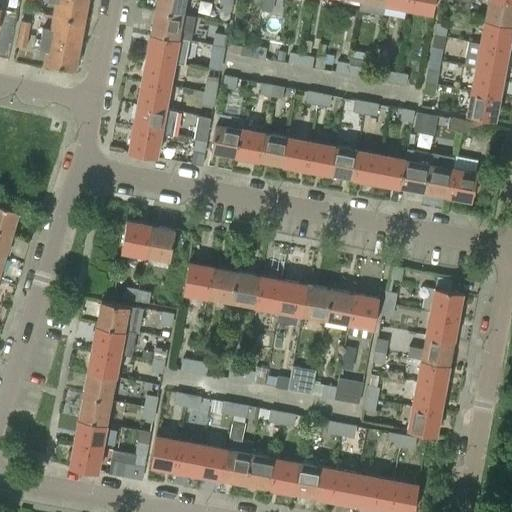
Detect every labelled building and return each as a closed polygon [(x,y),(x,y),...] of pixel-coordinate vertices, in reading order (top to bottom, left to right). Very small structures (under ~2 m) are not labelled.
[(83,19),(86,0),(50,0),(55,1),(53,13),(83,19)] [(156,0),(155,10),(183,15),(185,0),(156,0)] [(220,0),(218,9),(230,11),(231,0),(220,0)] [(385,0),(385,4),(409,8),(410,0),(385,0)] [(410,0),(409,8),(433,13),(435,0),(410,0)] [(487,0),(484,20),(511,25),(511,22),(511,0),(508,0),(487,0)] [(195,17),(183,15),(155,10),(150,33),(188,40),(190,41),(195,17)] [(79,43),(83,19),(53,13),(50,26),(37,24),(35,35),(79,43)] [(20,19),(18,32),(28,34),(30,21),(20,19)] [(480,43),(507,49),(511,25),(484,20),(480,43)] [(435,22),(433,35),(445,37),(447,24),(435,22)] [(28,34),(18,32),(15,45),(26,47),(28,34)] [(212,45),(223,47),(226,34),(214,32),(212,45)] [(188,40),(150,33),(146,57),(174,62),(184,64),(188,40)] [(74,68),(79,43),(35,35),(32,47),(46,49),(43,63),(74,68)] [(440,60),(445,37),(433,35),(429,58),(440,60)] [(302,50),(310,51),(312,40),(304,39),(302,50)] [(240,54),(253,57),(255,45),(242,42),(240,54)] [(475,67),(503,72),(507,49),(480,43),(475,67)] [(221,61),(223,47),(212,45),(208,68),(220,70),(220,68),(223,69),(224,62),(221,61)] [(266,47),(255,45),(253,57),(264,59),(266,47)] [(324,68),(327,50),(318,48),(314,66),(324,68)] [(287,63),(301,65),(303,54),(289,51),(287,63)] [(313,56),(303,54),(301,65),(311,67),(313,56)] [(142,80),(170,86),(174,62),(146,57),(142,80)] [(429,58),(424,82),(436,84),(440,60),(429,58)] [(334,72),(348,74),(350,62),(336,60),(334,72)] [(361,64),(350,62),(348,74),(359,76),(361,64)] [(406,73),(397,71),(395,83),(417,87),(421,69),(407,66),(406,73)] [(471,90),(498,96),(503,72),(475,67),(471,90)] [(218,81),(220,70),(208,68),(203,92),(215,94),(217,81),(218,81)] [(371,78),(395,83),(397,71),(384,69),(383,70),(374,68),(371,78)] [(235,89),(235,88),(237,76),(224,74),(221,86),(235,89)] [(137,104),(165,109),(170,86),(142,80),(137,104)] [(271,96),(273,84),(260,81),(258,93),(271,96)] [(434,95),(436,84),(424,82),(422,93),(434,95)] [(284,86),(273,84),(271,96),(281,98),(284,86)] [(318,104),(320,92),(307,90),(305,102),(318,104)] [(466,115),(494,120),(498,96),(471,90),(466,115)] [(215,94),(203,92),(201,103),(213,105),(215,94)] [(331,94),(320,92),(318,104),(329,106),(331,94)] [(365,113),(368,101),(354,99),(352,110),(365,113)] [(378,103),(368,101),(365,113),(376,115),(378,103)] [(165,109),(137,104),(133,128),(161,133),(173,135),(178,112),(165,109)] [(400,119),(412,122),(415,110),(401,107),(400,119)] [(413,130),(434,134),(438,114),(417,110),(413,130)] [(199,115),(194,139),(206,141),(210,118),(199,115)] [(460,130),(462,119),(449,116),(446,128),(460,130)] [(472,121),(462,119),(460,130),(471,132),(472,121)] [(211,149),(235,154),(240,127),(216,122),(211,149)] [(264,131),(240,127),(235,154),(259,158),(264,131)] [(161,133),(133,128),(128,152),(156,157),(161,133)] [(282,163),(287,136),(264,131),(259,158),(282,163)] [(302,138),(287,136),(282,163),(306,167),(311,140),(312,133),(303,132),(302,138)] [(204,152),(206,141),(194,139),(192,150),(204,152)] [(329,172),(335,145),(311,140),(306,167),(329,172)] [(358,149),(335,145),(329,172),(353,177),(358,149)] [(376,181),(382,154),(358,149),(353,177),(376,181)] [(202,164),(204,152),(192,150),(190,162),(202,164)] [(405,159),(382,154),(376,181),(400,186),(405,159)] [(476,172),(475,172),(478,159),(455,155),(452,168),(447,195),(471,199),(476,172)] [(424,190),(429,163),(405,159),(400,186),(424,190)] [(452,168),(429,163),(424,190),(447,195),(452,168)] [(0,229),(11,233),(18,209),(0,203),(0,229)] [(145,254),(150,225),(125,220),(120,249),(145,254)] [(175,230),(150,225),(145,254),(169,259),(175,230)] [(0,254),(4,256),(11,233),(0,229),(0,254)] [(207,297),(213,267),(189,263),(183,292),(207,297)] [(231,301),(236,271),(213,267),(207,297),(231,301)] [(254,306),(260,276),(236,271),(231,301),(254,306)] [(278,310),(283,280),(260,276),(254,306),(278,310)] [(301,315),(307,285),(283,280),(278,310),(301,315)] [(325,319),(331,289),(307,285),(301,315),(325,319)] [(123,298),(136,300),(138,288),(125,286),(123,298)] [(151,291),(138,288),(136,300),(148,303),(151,291)] [(434,288),(429,311),(457,317),(462,293),(434,288)] [(349,324),(354,294),(331,289),(325,319),(349,324)] [(382,302),(394,305),(397,292),(384,290),(382,302)] [(373,328),(378,298),(354,294),(349,324),(373,328)] [(101,300),(96,324),(124,330),(124,329),(138,331),(142,308),(101,300)] [(392,316),(394,305),(382,302),(380,314),(392,316)] [(159,323),(170,326),(173,312),(161,310),(159,323)] [(425,335),(453,340),(457,317),(429,311),(425,335)] [(92,348),(119,353),(124,330),(96,324),(92,348)] [(421,359),(449,364),(453,340),(425,335),(423,347),(409,345),(407,355),(421,358),(421,359)] [(375,337),(373,350),(385,352),(388,339),(375,337)] [(152,359),(163,362),(166,349),(154,346),(152,359)] [(87,371),(115,377),(119,353),(92,348),(87,371)] [(383,363),(385,352),(373,350),(371,361),(383,363)] [(193,371),(195,359),(182,357),(180,369),(193,371)] [(161,373),(163,362),(152,359),(150,370),(161,373)] [(208,362),(195,359),(193,371),(206,373),(208,362)] [(416,382),(444,387),(449,364),(421,359),(416,382)] [(227,378),(240,380),(242,368),(229,366),(227,378)] [(255,371),(242,368),(240,380),(253,382),(255,371)] [(83,395),(110,400),(115,377),(87,371),(83,395)] [(274,386),(287,389),(290,377),(276,375),(274,386)] [(302,379),(290,377),(287,389),(300,391),(302,379)] [(338,377),(336,386),(334,398),(358,403),(362,381),(338,377)] [(412,406),(440,411),(444,387),(416,382),(412,406)] [(321,396),(334,398),(336,386),(323,383),(321,396)] [(367,384),(364,397),(376,399),(379,386),(367,384)] [(186,406),(188,393),(175,391),(173,403),(186,406)] [(145,393),(143,406),(155,409),(157,396),(145,393)] [(201,396),(188,393),(186,406),(198,408),(201,396)] [(124,403),(110,400),(83,395),(78,419),(106,424),(108,412),(122,414),(124,403)] [(374,410),(376,399),(364,397),(362,408),(374,410)] [(233,414),(235,403),(235,402),(212,398),(208,419),(216,421),(218,412),(233,414)] [(235,402),(235,403),(233,414),(257,419),(257,417),(259,407),(235,402)] [(142,418),(153,420),(155,409),(143,406),(141,417),(142,418)] [(435,435),(440,411),(412,406),(407,430),(435,435)] [(267,421),(280,423),(282,411),(269,409),(268,419),(267,421)] [(295,414),(282,411),(280,423),(303,427),(305,416),(295,414)] [(74,442),(101,447),(106,424),(78,419),(74,442)] [(340,434),(342,422),(328,420),(326,432),(340,434)] [(356,425),(342,422),(340,434),(353,437),(356,425)] [(187,441),(180,439),(174,469),(198,474),(203,444),(205,432),(189,429),(187,441)] [(400,446),(402,433),(389,431),(386,443),(400,446)] [(416,436),(402,433),(400,446),(414,448),(416,436)] [(150,465),(174,469),(180,439),(155,435),(150,465)] [(229,436),(227,448),(221,478),(245,482),(253,440),(229,436)] [(253,440),(245,482),(268,487),(274,457),(271,456),(273,444),(253,440)] [(134,454),(145,456),(148,443),(136,441),(134,454)] [(69,466),(97,471),(101,447),(74,442),(69,466)] [(221,478),(227,448),(203,444),(198,474),(221,478)] [(144,467),(145,456),(134,454),(132,465),(144,467)] [(298,461),(274,457),(268,487),(292,491),(298,461)] [(292,491),(328,498),(334,468),(298,461),(292,491)] [(357,472),(334,468),(328,498),(352,502),(357,472)] [(394,479),(357,472),(352,502),(388,509),(394,479)] [(412,511),(418,483),(394,479),(388,509),(405,511),(412,511)]
